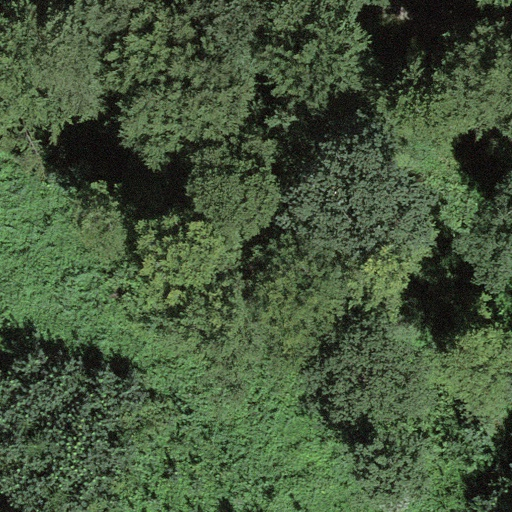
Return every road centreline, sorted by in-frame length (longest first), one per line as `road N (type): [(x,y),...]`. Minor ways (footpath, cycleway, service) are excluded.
road 1 (track): [(511,145),(344,0)]
road 2 (track): [(511,53),(365,0)]
